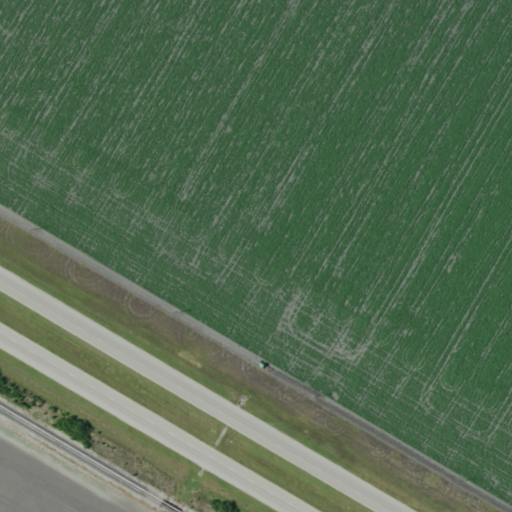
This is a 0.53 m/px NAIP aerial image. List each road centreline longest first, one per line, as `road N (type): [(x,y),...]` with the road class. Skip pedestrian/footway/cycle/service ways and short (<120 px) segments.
road 1 (trunk): [(398,511),(0,279)]
road 2 (trunk): [(0,333),(302,511)]
